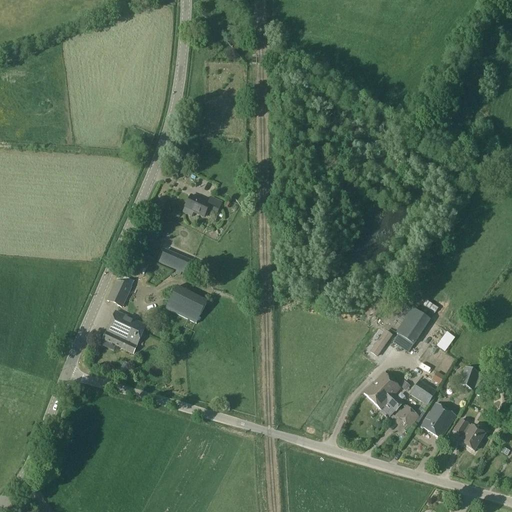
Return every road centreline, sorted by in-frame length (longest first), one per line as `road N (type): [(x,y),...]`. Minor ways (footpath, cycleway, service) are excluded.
road 1 (unclassified): [(511,501),(67,372)]
road 2 (unclassified): [(186,0),(171,130),(67,372)]
road 3 (unclassified): [(67,372),(41,443),(2,503)]
